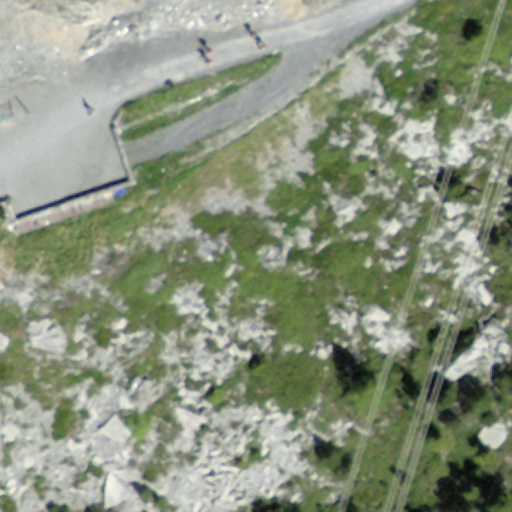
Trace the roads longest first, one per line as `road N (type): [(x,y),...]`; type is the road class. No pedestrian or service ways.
road 1 (track): [(379,0),(111,87),(0,162)]
road 2 (track): [(144,150),(258,102),(383,0)]
